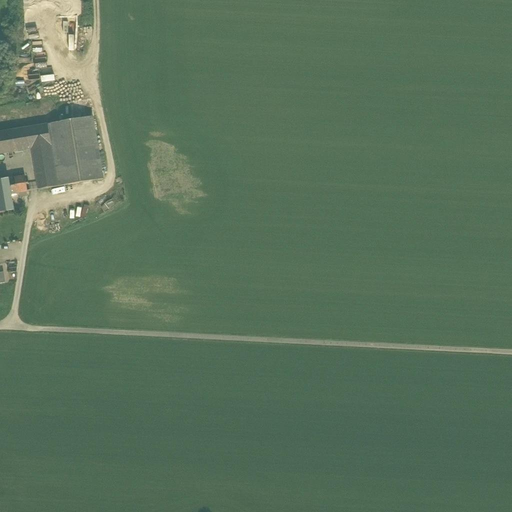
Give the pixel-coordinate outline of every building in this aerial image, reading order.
[(19,55),(19,66),(46,66),(46,55),(19,55)] [(95,116),(47,124),(51,146),(58,187),(106,178),(95,116)] [(0,154),(31,149),(51,146),(47,124),(11,131),(0,132),(0,154)] [(58,187),(51,146),(31,149),(38,191),(58,187)] [(15,179),(17,194),(27,192),(25,178),(15,179)] [(0,213),(7,212),(7,210),(12,209),(10,195),(17,194),(15,179),(8,181),(10,192),(0,193),(0,213)] [(0,182),(0,193),(10,192),(8,181),(0,182)]
